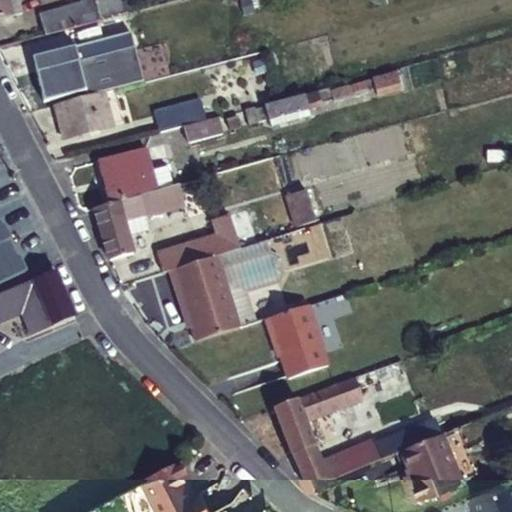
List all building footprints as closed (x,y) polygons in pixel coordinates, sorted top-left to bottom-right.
[(0,0),(0,18),(12,16),(7,0),(92,0),(93,1),(34,17),(40,38),(124,15),(120,0),(0,0)] [(128,30),(32,57),(36,70),(132,43),(128,30)] [(104,90),(143,79),(134,49),(132,43),(36,70),(46,101),(88,89),(90,94),(104,90)] [(90,94),(54,104),(62,131),(112,118),(104,90),(90,94)] [(308,116),(304,99),(267,109),(271,126),(308,116)] [(202,102),(155,114),(160,134),(166,132),(183,128),(207,122),(202,102)] [(64,139),(114,125),(112,118),(62,131),(64,139)] [(207,122),(183,128),(187,145),(223,135),(219,118),(207,122)] [(204,180),(261,164),(256,146),(252,146),(199,160),(204,180)] [(145,148),(98,162),(111,205),(141,197),(158,192),(145,148)] [(158,192),(141,197),(147,216),(186,203),(181,186),(158,192)] [(287,193),(297,224),(316,219),(307,187),(287,193)] [(125,223),(147,216),(141,197),(111,205),(94,210),(95,212),(110,260),(133,253),(125,223)] [(213,217),(219,237),(235,232),(230,213),(213,217)] [(0,243),(7,240),(9,239),(1,223),(0,223),(0,243)] [(218,254),(240,247),(235,232),(219,237),(196,243),(201,260),(218,254)] [(278,258),(272,237),(240,247),(218,254),(223,269),(270,253),(278,258)] [(7,240),(0,243),(0,283),(25,272),(17,256),(15,257),(7,240)] [(196,243),(196,240),(159,252),(165,271),(171,269),(201,260),(196,243)] [(201,260),(171,269),(178,291),(181,290),(198,344),(242,329),(229,287),(234,285),(246,292),(279,280),(283,273),(278,258),(270,253),(223,269),(218,254),(201,260)] [(75,318),(54,274),(0,296),(0,325),(0,326),(22,316),(32,337),(53,328),(75,318)] [(133,301),(166,291),(162,276),(128,286),(133,301)] [(256,324),(246,292),(234,285),(229,287),(242,329),(256,324)] [(290,379),(331,365),(310,306),(270,319),(290,379)] [(273,408),(293,454),(306,487),(307,489),(400,452),(431,439),(422,419),(319,459),(307,424),(409,384),(400,360),(273,408)] [(431,439),(400,452),(411,476),(404,479),(406,485),(471,459),(458,428),(431,439)] [(406,485),(410,495),(412,500),(476,474),(476,472),(471,459),(406,485)] [(198,492),(182,461),(146,480),(162,511),(212,511),(213,511),(202,490),(198,492)] [(511,511),(511,481),(508,484),(472,498),(477,511),(511,511)]
